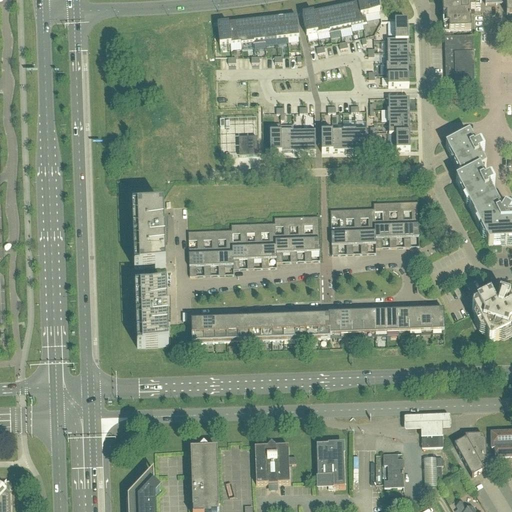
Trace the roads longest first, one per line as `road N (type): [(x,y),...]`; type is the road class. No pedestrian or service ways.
road 1 (secondary): [(511,377),(87,387)]
road 2 (secondary): [(87,387),(73,14)]
road 3 (secondary): [(42,15),(56,388)]
road 4 (secondary): [(143,418),(511,402)]
road 5 (residential): [(182,290),(183,316),(410,304),(405,258)]
road 6 (residential): [(405,258),(182,290)]
road 7 (residential): [(202,177),(427,170)]
road 8 (tertiary): [(73,14),(247,0)]
road 9 (residential): [(263,75),(300,75),(350,59),(361,97)]
